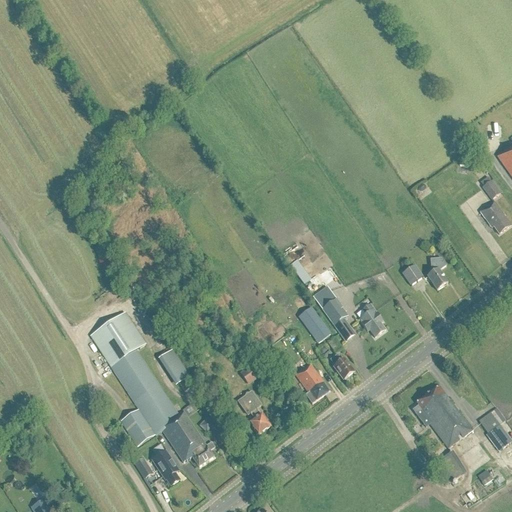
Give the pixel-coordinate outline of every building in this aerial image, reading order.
[(440,33),(475,91),(511,68),(511,58),(481,8),(440,33)] [(511,122),(511,92),(501,100),(506,107),(503,110),(511,122)] [(490,124),(496,119),(482,104),(476,109),(490,124)] [(511,148),(497,159),(511,179),(511,148)] [(468,164),(476,166),(478,158),(470,156),(468,164)] [(491,202),(502,194),(493,181),(482,189),(491,202)] [(499,237),(511,228),(493,204),(480,214),(489,227),(491,226),(499,237)] [(430,261),(431,276),(427,278),(437,293),(448,285),(439,273),(446,268),(441,260),(430,261)] [(411,288),(423,279),(415,267),(403,275),(411,288)] [(333,328),(344,344),(354,337),(343,321),(348,318),(329,293),(317,302),(323,311),(322,312),(333,328)] [(365,317),(358,323),(367,335),(369,333),(374,340),(384,332),(379,325),(382,324),(370,307),(362,313),(365,317)] [(321,345),(331,338),(313,313),(304,321),(321,345)] [(210,453),(215,450),(212,446),(207,449),(185,415),(180,419),(137,354),(146,348),(126,317),(92,339),(140,413),(122,424),(138,450),(156,439),(157,439),(164,435),(184,467),(193,461),(199,471),(215,461),(210,453)] [(287,334),(292,331),(287,323),(283,326),(287,334)] [(328,345),(336,356),(342,352),(334,340),(328,345)] [(185,381),(197,376),(183,347),(171,353),(185,381)] [(342,382),(353,374),(344,362),(341,363),(337,356),(330,361),(335,368),(333,369),(342,382)] [(249,386),(263,376),(254,364),(240,375),(249,386)] [(312,406),(329,394),(311,366),(295,377),(308,395),(305,396),(312,406)] [(447,452),(472,433),(438,389),(416,405),(418,408),(412,412),(417,418),(420,416),(423,421),(424,420),(447,452)] [(261,419),(256,412),(261,409),(253,396),(239,405),(249,418),(251,416),(256,422),(251,426),(259,438),(271,430),(262,418),(261,419)] [(201,401),(193,407),(197,412),(205,406),(201,401)] [(274,407),(263,418),(275,429),(286,418),(274,407)] [(478,423),(487,436),(486,437),(498,453),(511,443),(500,427),(490,414),(478,423)] [(483,432),(462,442),(467,452),(488,441),(483,432)] [(467,475),(453,453),(430,467),(435,475),(438,472),(447,487),(467,475)] [(163,457),(153,463),(163,479),(164,479),(171,489),(180,484),(175,477),(176,476),(174,473),(178,470),(170,458),(165,460),(163,457)] [(134,465),(144,481),(153,475),(143,460),(134,465)] [(500,473),(504,480),(511,475),(511,471),(509,467),(500,473)] [(486,472),(477,478),(484,488),(492,482),(486,472)] [(30,509),(32,511),(53,511),(45,499),(30,509)]
